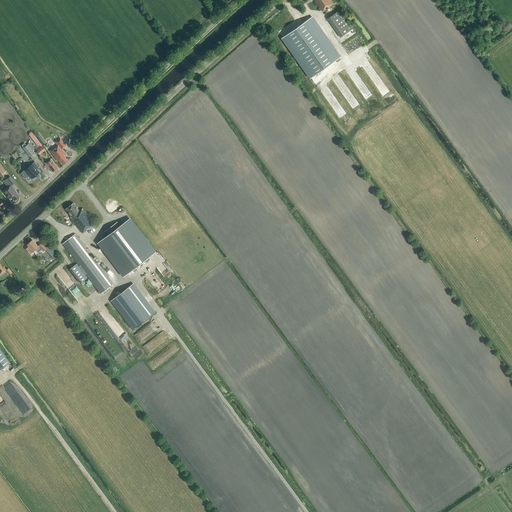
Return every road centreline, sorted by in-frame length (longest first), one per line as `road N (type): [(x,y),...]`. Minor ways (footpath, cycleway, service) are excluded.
road 1 (unclassified): [(0,256),(280,0)]
road 2 (track): [(89,141),(240,0)]
road 3 (unclassified): [(0,227),(89,141)]
